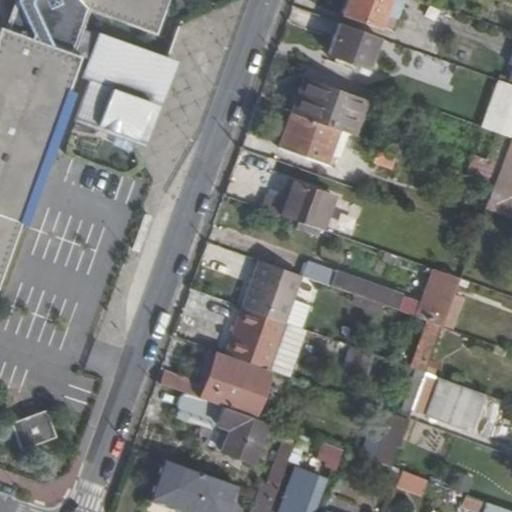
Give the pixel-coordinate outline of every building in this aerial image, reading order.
[(13,0),(3,30),(0,29),(0,273),(79,56),(71,53),(71,51),(80,27),(86,12),(153,36),(166,0),(13,0)] [(378,26),(386,0),(343,0),(340,11),(378,26)] [(374,34),(337,21),(329,46),(332,47),(353,55),(353,61),(362,65),(374,34)] [(147,100),(134,139),(147,143),(177,58),(166,54),(96,30),(96,32),(80,27),(71,51),(87,56),(80,75),(89,79),(75,118),(96,125),(109,87),(147,100)] [(353,55),(332,47),(329,53),(353,61),(353,55)] [(444,80),(450,62),(411,47),(405,65),(444,80)] [(347,131),(353,133),(366,98),(304,76),(292,111),(338,127),(347,131)] [(508,136),(511,124),(511,83),(496,78),(479,125),(508,136)] [(109,87),(96,125),(134,139),(147,100),(109,87)] [(292,111),(289,110),(277,145),(323,162),(328,151),(338,127),(292,111)] [(338,155),(347,131),(338,127),(328,151),(338,155)] [(511,138),(509,137),(487,207),(511,214),(511,138)] [(262,206),(324,229),(336,196),(290,179),(283,198),(268,193),(262,206)] [(144,213),(131,249),(137,252),(150,216),(144,213)] [(256,258),(239,305),(281,322),(282,322),(299,274),(256,258)] [(305,260),(299,274),(311,279),(317,265),(305,260)] [(439,325),(451,295),(457,278),(435,270),(423,302),(317,265),(311,279),(439,325)] [(439,325),(450,329),(461,299),(451,295),(439,325)] [(239,305),(223,352),(264,368),(273,345),(281,322),(239,305)] [(273,345),(264,368),(282,373),(289,351),(273,345)] [(410,360),(425,365),(430,350),(416,345),(410,360)] [(362,379),(372,354),(350,346),(341,372),(362,379)] [(197,396),(249,414),(264,370),(213,352),(204,380),(197,396)] [(161,364),(155,381),(183,391),(197,396),(204,380),(161,364)] [(406,418),(421,424),(438,378),(422,373),(406,418)] [(468,430),(481,393),(438,378),(426,414),(468,430)] [(197,396),(183,391),(176,411),(213,425),(207,441),(236,452),(249,414),(197,396)] [(43,411),(10,423),(20,450),(52,439),(43,411)] [(385,435),(397,441),(407,421),(395,415),(385,435)] [(260,494),(270,499),(295,432),(264,420),(259,432),(278,440),(260,494)] [(322,441),(315,461),(336,469),(343,448),(322,441)] [(224,511),(235,485),(162,458),(148,497),(188,511),(224,511)] [(375,483),(390,489),(397,469),(388,465),(376,460),(370,477),(345,469),(337,490),(369,502),(375,483)] [(310,504),(319,478),(293,469),(284,494),(310,504)] [(397,469),(390,489),(429,503),(436,483),(397,469)] [(446,486),(464,492),(469,477),(452,471),(446,486)] [(248,511),(265,511),(270,499),(260,494),(256,493),(248,511)] [(461,507),(474,511),(478,511),(483,499),(466,493),(461,507)] [(511,511),(511,509),(483,499),(478,511),(511,511)]
